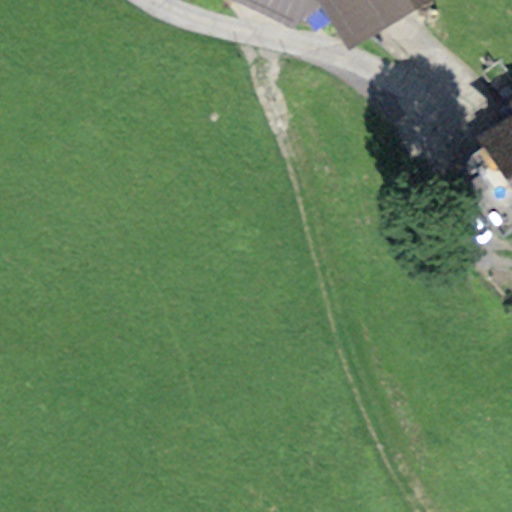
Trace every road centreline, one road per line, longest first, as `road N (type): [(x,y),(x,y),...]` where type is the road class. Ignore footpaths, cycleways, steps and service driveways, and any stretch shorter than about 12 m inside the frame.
road 1 (track): [(269,41),(363,315),(425,465),(456,511)]
road 2 (track): [(152,0),(429,102)]
